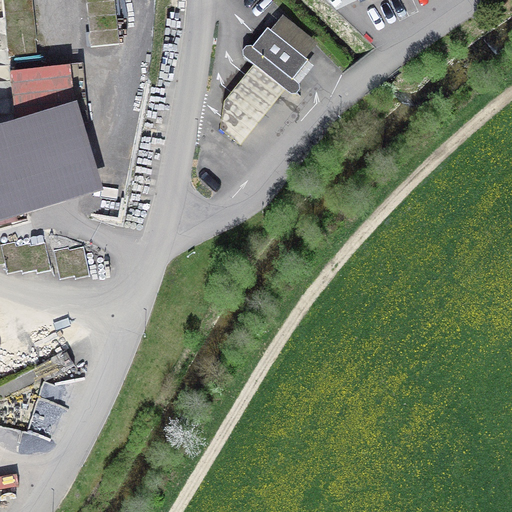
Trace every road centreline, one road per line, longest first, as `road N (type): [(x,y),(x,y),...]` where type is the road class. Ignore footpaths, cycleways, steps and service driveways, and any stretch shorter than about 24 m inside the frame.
road 1 (unclassified): [(31,511),(114,366),(146,281),(172,188),(193,0)]
road 2 (track): [(511,93),(365,233),(285,329),(173,511)]
